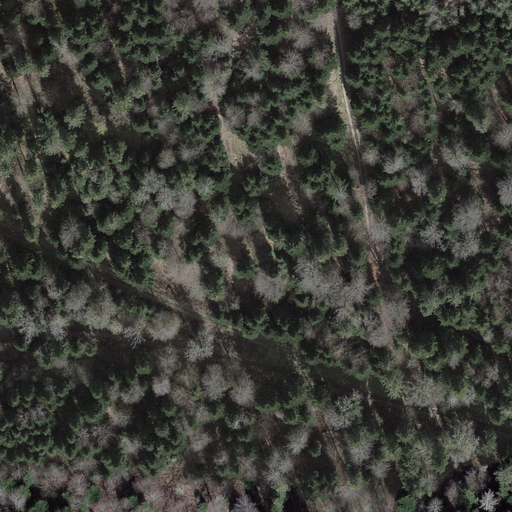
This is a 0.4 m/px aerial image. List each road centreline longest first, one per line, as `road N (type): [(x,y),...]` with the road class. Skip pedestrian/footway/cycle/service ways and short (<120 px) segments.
road 1 (track): [(511,411),(339,368),(0,229)]
road 2 (track): [(0,331),(89,329),(176,340),(511,435)]
road 3 (track): [(321,0),(367,239),(416,306),(511,353)]
